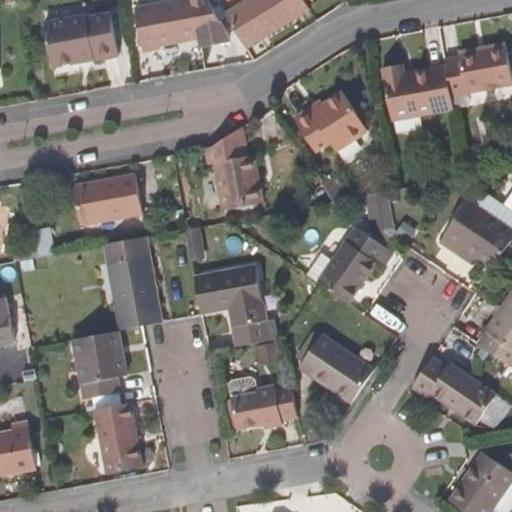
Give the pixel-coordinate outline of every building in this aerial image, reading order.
[(202,44),(231,39),(206,0),(175,0),(136,7),(145,51),(162,49),(163,45),(201,39),(202,44)] [(246,0),(226,13),(245,44),(279,22),(284,26),(311,10),(305,0),(246,0)] [(96,62),(120,57),(112,12),(88,17),(87,14),(46,22),(54,67),(95,59),(96,62)] [(245,44),(247,48),(284,26),(279,22),(245,44)] [(446,60),(447,65),(452,95),(511,83),(511,74),(506,43),(461,52),(461,58),(446,60)] [(452,95),(447,65),(407,72),(404,63),(383,67),(393,120),(455,109),(452,95)] [(315,110),(311,107),(295,117),(319,153),(333,144),(339,151),(370,131),(344,91),(326,103),(315,110)] [(322,99),(311,107),(315,110),(326,103),(322,99)] [(212,147),(207,148),(209,162),(215,162),(223,208),(265,201),(256,155),(250,155),(244,126),(212,147)] [(83,225),(146,214),(138,173),(76,185),(83,225)] [(322,183),(326,189),(328,193),(337,188),(330,178),(322,183)] [(326,189),(322,183),(310,191),(314,198),(326,189)] [(328,193),(334,202),(346,199),(339,187),(337,188),(328,193)] [(328,193),(326,189),(314,198),(319,204),(334,202),(328,193)] [(389,191),(378,193),(385,231),(395,229),(389,191)] [(385,231),(378,193),(365,196),(371,234),(385,231)] [(493,270),(511,242),(511,228),(469,199),(440,243),(457,254),(462,249),(493,270)] [(306,274),(320,284),(350,305),(379,264),(385,266),(395,253),(357,226),(333,260),(322,252),(306,274)] [(187,229),(193,261),(204,259),(199,227),(187,229)] [(40,256),(56,254),(51,228),(35,230),(40,256)] [(149,236),(105,245),(120,330),(143,325),(165,322),(149,236)] [(195,275),(203,315),(229,310),(236,347),(272,340),(257,263),(195,275)] [(511,292),(477,343),(511,366),(511,292)] [(0,345),(16,343),(7,297),(0,297),(0,345)] [(120,330),(73,338),(85,399),(93,397),(120,393),(121,393),(119,377),(129,375),(120,330)] [(353,404),(376,369),(323,333),(302,364),(331,383),(329,388),(353,404)] [(434,356),(412,389),(427,399),(431,395),(477,426),(499,394),(451,362),(448,364),(434,356)] [(299,368),(329,388),(331,383),(302,364),(299,368)] [(231,387),(233,397),(259,392),(258,389),(256,382),(248,376),(237,379),(231,387)] [(299,418),(293,386),(278,389),(277,385),(258,389),(259,392),(233,397),(239,430),(265,425),(266,429),(285,425),(283,422),(299,418)] [(95,409),(121,404),(120,393),(93,397),(95,409)] [(134,402),(121,404),(95,409),(107,473),(145,466),(134,402)] [(0,431),(0,476),(38,469),(28,420),(12,422),(14,429),(0,431)] [(484,451),(462,482),(466,485),(488,454),(484,451)] [(466,485),(462,482),(449,499),(467,511),(492,511),(511,483),(511,470),(488,454),(466,485)]
